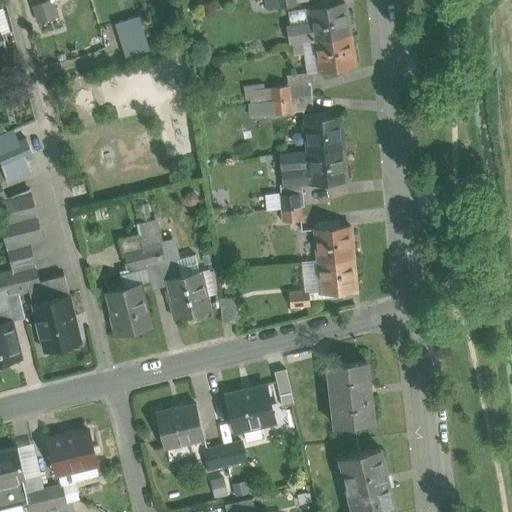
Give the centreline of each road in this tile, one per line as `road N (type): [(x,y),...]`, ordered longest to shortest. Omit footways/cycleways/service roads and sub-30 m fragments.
road 1 (residential): [(15,0),(110,387)]
road 2 (residential): [(412,310),(110,387)]
road 3 (residential): [(384,0),(412,310)]
road 4 (residential): [(412,310),(434,511)]
road 5 (residential): [(145,511),(110,387)]
